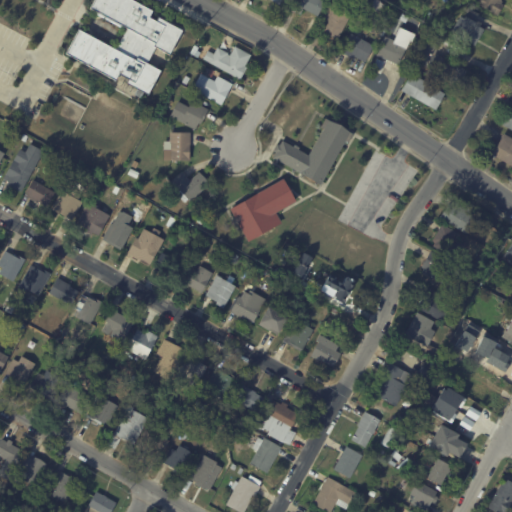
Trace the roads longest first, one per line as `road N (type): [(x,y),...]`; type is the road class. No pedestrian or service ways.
road 1 (residential): [(268,511),(380,311),(396,226),(448,158)]
road 2 (residential): [(0,212),(336,396)]
road 3 (tertiary): [(201,0),(289,45),(511,202)]
road 4 (residential): [(0,403),(197,511)]
road 5 (residential): [(448,158),(511,49)]
